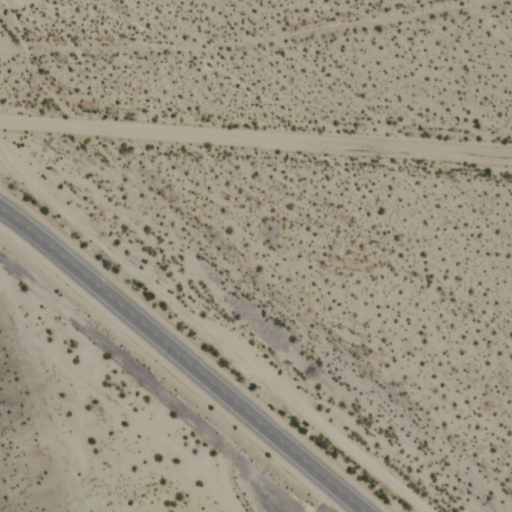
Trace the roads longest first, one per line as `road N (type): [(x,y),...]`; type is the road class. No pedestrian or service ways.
road 1 (residential): [(511,156),(0,123)]
road 2 (residential): [(0,209),(365,511)]
